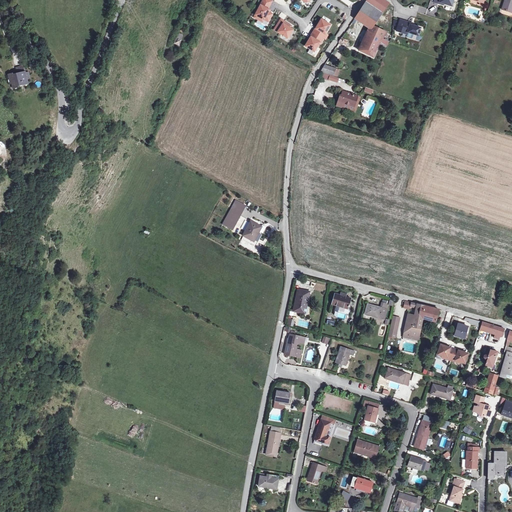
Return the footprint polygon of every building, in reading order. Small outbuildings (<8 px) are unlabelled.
[(378,52),(385,37),(386,37),(388,31),(376,25),(392,3),(387,0),(370,0),(358,18),(372,28),(363,46),(361,50),(369,54),(373,56),(376,57),(379,52),(378,52)] [(511,0),(505,0),(503,10),(511,12),(511,0)] [(264,13),(265,11),(264,10),(267,5),(260,2),(250,19),(255,21),(256,18),(265,23),(269,15),(265,13),(264,13)] [(421,36),(424,28),(416,25),(413,24),(413,23),(403,19),(399,31),(410,34),(410,32),(421,36)] [(277,20),(270,31),(284,40),(289,31),(286,30),(288,27),(284,25),(283,27),(280,25),(281,23),(277,20)] [(327,26),(317,21),(312,30),(315,32),(313,36),(320,40),(322,36),(321,35),(327,26)] [(171,44),(177,46),(179,42),(177,41),(180,36),(176,35),(174,39),(173,39),(171,44)] [(320,40),(313,36),(310,40),(307,38),(301,47),(310,53),(316,44),(317,45),(320,40)] [(334,75),(336,76),(339,69),(328,65),(324,72),(326,72),(334,75)] [(14,83),(21,82),(20,79),(24,78),(22,70),(9,73),(8,71),(4,72),(6,81),(8,81),(9,86),(15,85),(14,83)] [(342,101),(341,106),(347,107),(348,103),(357,106),(360,96),(346,91),(343,101),(342,101)] [(348,103),(347,107),(358,111),(359,107),(363,97),(360,96),(357,106),(348,103)] [(232,202),(220,226),(230,231),(242,207),(232,202)] [(239,230),(243,233),(247,225),(243,222),(240,228),(239,230)] [(240,237),(242,238),(250,243),(256,233),(258,229),(258,228),(249,224),(248,223),(247,225),(243,233),(240,237)] [(321,286),(319,295),(328,297),(330,288),(321,286)] [(308,316),(309,317),(311,311),(314,297),(302,295),(298,314),(308,316)] [(340,296),(338,306),(353,310),(356,301),(340,296)] [(406,337),(403,336),(402,340),(416,344),(418,335),(423,319),(426,306),(406,301),(404,308),(409,310),(410,308),(416,310),(414,317),(409,315),(404,332),(407,333),(406,337)] [(368,304),(365,314),(384,320),(387,310),(386,310),(387,304),(381,303),(380,308),(368,304)] [(426,306),(423,319),(435,322),(438,309),(426,306)] [(394,317),(389,338),(396,339),(401,319),(394,317)] [(483,329),(498,334),(500,326),(485,321),(483,329)] [(457,334),(467,337),(471,325),(461,322),(457,334)] [(500,326),(498,334),(498,335),(501,336),(503,334),(504,334),(506,328),(500,326)] [(291,338),(287,355),(298,357),(301,344),(306,345),(308,337),(297,335),(298,333),(293,333),(292,338),(291,338)] [(444,343),(440,352),(445,354),(445,355),(453,358),(457,349),(453,347),(453,346),(444,343)] [(344,348),(339,363),(349,366),(352,356),(357,357),(358,353),(344,348)] [(489,359),(488,364),(495,366),(500,351),(491,348),(490,351),(491,352),(491,353),(489,353),(488,354),(487,355),(487,357),(487,358),(489,359)] [(461,350),(457,349),(453,358),(462,361),(463,360),(467,362),(471,352),(461,349),(461,350)] [(511,353),(509,352),(502,376),(507,378),(509,374),(511,374),(511,353)] [(391,367),(388,376),(406,382),(411,384),(414,375),(409,373),(391,367)] [(494,393),(500,374),(492,372),(487,390),(494,393)] [(466,387),(474,388),(477,379),(469,377),(466,387)] [(437,382),(434,392),(453,397),(456,387),(437,382)] [(280,388),(278,399),(292,402),(294,391),(280,388)] [(476,405),(475,410),(479,411),(479,413),(484,415),(486,414),(491,415),(493,410),(491,410),(492,405),(484,403),(487,397),(478,394),(476,400),(479,401),(478,405),(476,405)] [(366,418),(376,421),(380,408),(371,405),(366,418)] [(327,414),(325,418),(334,421),(338,422),(340,418),(327,414)] [(325,418),(318,437),(331,441),(333,436),(329,435),(334,421),(325,418)] [(416,445),(427,448),(435,422),(425,419),(416,445)] [(442,420),(440,428),(447,430),(450,422),(442,420)] [(500,431),(504,432),(508,423),(503,421),(500,431)] [(462,431),(470,435),(472,430),(465,426),(462,431)] [(269,455),(280,457),(284,435),(272,434),(269,455)] [(356,451),(361,452),(361,450),(371,453),(370,455),(378,457),(382,445),(374,442),(373,445),(364,441),(365,439),(361,438),(356,451)] [(480,451),(481,451),(482,447),(471,446),(471,450),(469,450),(468,467),(479,468),(480,451)] [(497,463),(491,463),(490,478),(496,478),(496,474),(505,474),(506,466),(509,466),(508,452),(497,451),(497,463)] [(413,455),(411,465),(431,471),(434,461),(413,455)] [(315,461),(309,479),(320,483),(324,470),(328,471),(329,466),(315,461)] [(359,476),(356,487),(372,492),(375,481),(359,476)] [(265,477),(264,487),(281,490),(283,480),(265,477)] [(456,484),(451,499),(462,502),(464,497),(463,497),(466,488),(464,487),(467,480),(459,478),(457,485),(456,484)] [(348,501),(351,494),(343,490),(340,498),(348,501)] [(400,501),(399,506),(406,508),(408,504),(412,505),(411,509),(416,510),(421,497),(402,491),(399,501),(400,501)]
